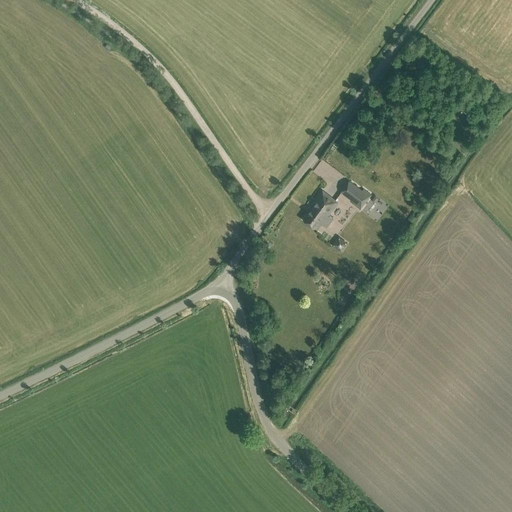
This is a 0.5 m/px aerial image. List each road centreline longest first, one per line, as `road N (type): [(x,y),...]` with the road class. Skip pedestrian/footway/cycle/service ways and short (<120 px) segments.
road 1 (unclassified): [(226,280),(261,222),(432,0)]
road 2 (track): [(261,222),(155,73),(60,0)]
road 3 (unclassified): [(349,511),(272,438),(226,280)]
road 4 (unclassified): [(0,392),(226,280)]
